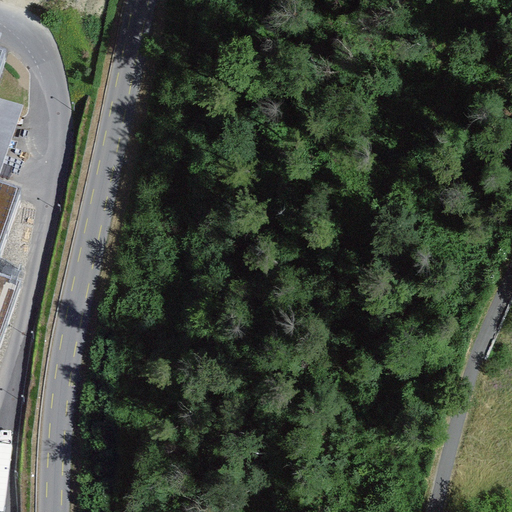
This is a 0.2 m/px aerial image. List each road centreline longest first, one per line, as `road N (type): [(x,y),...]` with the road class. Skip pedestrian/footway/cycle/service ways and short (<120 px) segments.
road 1 (tertiary): [(54,511),(62,377),(141,0)]
road 2 (residential): [(511,280),(452,436),(434,511)]
